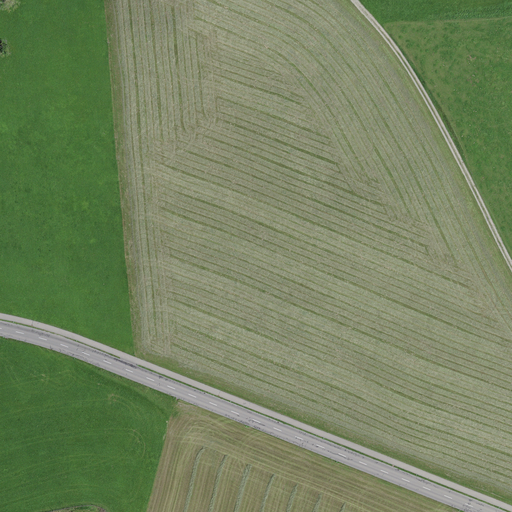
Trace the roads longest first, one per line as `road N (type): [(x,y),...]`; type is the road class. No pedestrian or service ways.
road 1 (tertiary): [(486,511),(64,345),(0,328)]
road 2 (track): [(511,264),(427,100),(356,0)]
